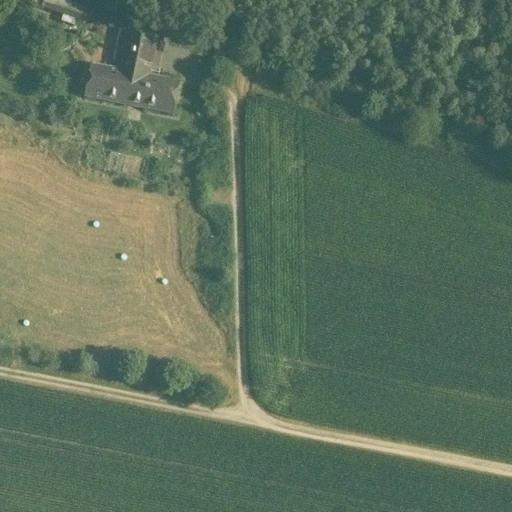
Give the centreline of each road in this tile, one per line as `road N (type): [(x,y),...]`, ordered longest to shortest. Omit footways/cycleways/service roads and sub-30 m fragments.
road 1 (track): [(0,369),(511,470)]
road 2 (track): [(232,65),(247,417)]
